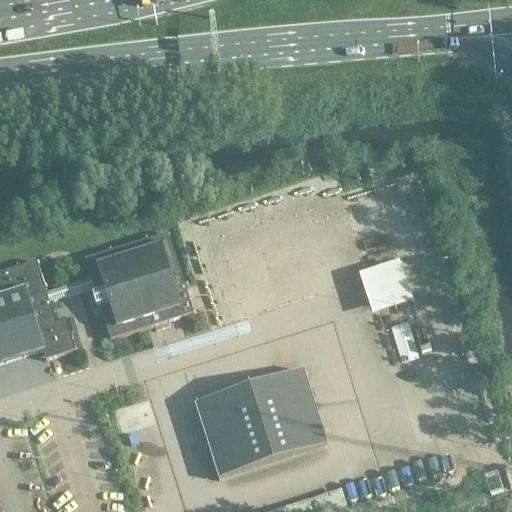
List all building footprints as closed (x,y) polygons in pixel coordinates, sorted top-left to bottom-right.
[(86,262),(96,296),(93,297),(97,310),(101,309),(111,342),(194,316),(169,236),(86,262)] [(378,315),(418,301),(404,261),(364,274),(378,315)] [(37,264),(0,275),(0,369),(44,355),(47,363),(77,353),(66,321),(56,324),(37,264)] [(415,322),(396,326),(404,362),(423,357),(415,322)] [(329,448),(305,373),(196,407),(220,483),(329,448)] [(503,494),(497,475),(486,478),(492,498),(503,494)] [(347,511),(343,495),(277,511),(347,511)]
